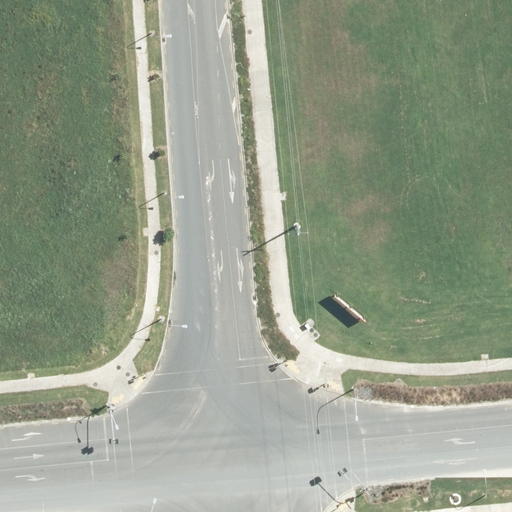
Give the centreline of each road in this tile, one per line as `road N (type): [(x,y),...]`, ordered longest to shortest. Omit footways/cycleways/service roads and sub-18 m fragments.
road 1 (unclassified): [(227,453),(193,0)]
road 2 (unclassified): [(511,432),(227,453)]
road 3 (unclassified): [(227,453),(0,476)]
